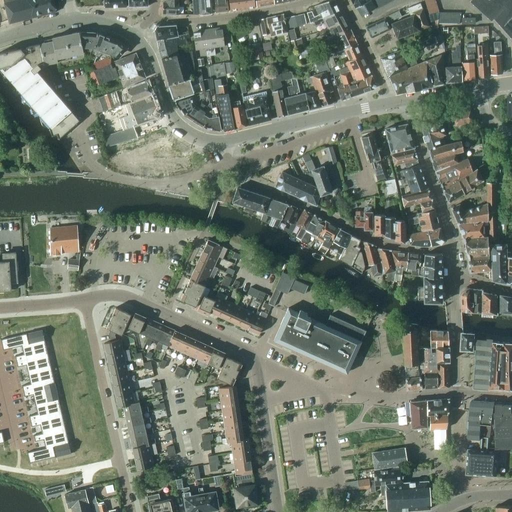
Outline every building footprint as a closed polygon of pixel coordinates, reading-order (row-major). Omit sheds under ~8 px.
[(10,0),(3,0),(10,24),(57,12),(53,0),(16,0),(11,1),(10,0)] [(166,0),(166,2),(164,2),(163,14),(179,15),(179,3),(179,0),(166,0)] [(192,0),(194,15),(201,15),(212,13),(210,0),(192,0)] [(214,0),(215,1),(214,1),(216,13),(229,11),(227,0),(214,0)] [(229,0),(231,11),(243,9),(241,0),(229,0)] [(241,0),(243,9),(255,8),(254,0),(241,0)] [(314,22),(341,10),(336,0),(326,0),(313,6),(317,14),(315,15),(313,10),(306,13),(310,22),(314,20),(314,22)] [(376,8),(371,0),(370,0),(357,8),(361,16),(376,8)] [(376,9),(381,6),(377,0),(371,0),(376,8),(376,9)] [(493,19),(511,38),(511,0),(470,0),(470,1),(491,21),(493,19)] [(427,9),(438,6),(436,1),(426,4),(427,9)] [(411,16),(392,24),(397,39),(429,26),(421,3),(407,8),(409,14),(410,14),(411,16)] [(438,6),(427,9),(429,14),(439,11),(438,6)] [(327,28),(345,19),(341,10),(314,22),(316,26),(321,23),(321,22),(324,20),(327,28)] [(371,38),(390,28),(387,23),(391,21),(402,16),(399,11),(399,10),(386,17),(366,27),(371,38)] [(287,28),(284,18),(283,15),(267,18),(267,19),(260,20),(263,35),(270,33),(271,36),(287,32),(287,28)] [(332,37),(350,29),(345,19),(319,32),(320,36),(327,33),(326,31),(328,30),(332,37)] [(157,41),(177,36),(175,25),(157,27),(155,30),(157,40),(157,41)] [(208,29),(212,55),(215,54),(214,47),(225,45),(225,42),(223,28),(217,29),(217,28),(208,29)] [(207,56),(212,55),(208,29),(199,31),(199,32),(193,33),(196,49),(206,48),(207,56)] [(288,30),(291,40),(297,38),(294,29),(288,30)] [(338,50),(356,43),(351,32),(350,29),(332,37),(320,42),(324,50),(334,46),(333,45),(335,44),(338,50)] [(83,47),(79,32),(39,41),(40,44),(1,52),(0,52),(0,71),(1,72),(2,74),(2,75),(3,76),(5,81),(10,80),(14,92),(19,90),(19,91),(47,83),(37,71),(41,67),(39,65),(57,61),(57,58),(84,52),(83,47)] [(96,54),(103,35),(97,33),(79,32),(83,47),(94,48),(93,50),(91,50),(89,55),(95,57),(96,54)] [(176,46),(177,46),(176,45),(186,43),(185,39),(191,37),(190,33),(177,36),(157,41),(159,49),(160,51),(176,46)] [(121,54),(126,47),(118,41),(103,35),(96,54),(99,55),(100,53),(107,55),(108,53),(117,56),(120,53),(121,54)] [(293,50),(304,47),(301,38),(291,41),(293,50)] [(499,53),(501,52),(500,41),(493,42),(494,55),(489,56),(491,74),(502,73),(502,69),(501,55),(499,55),(499,53)] [(272,49),(270,42),(262,43),(264,51),(272,49)] [(252,44),(255,59),(264,57),(261,43),(252,44)] [(349,61),(361,56),(356,43),(338,50),(331,54),(332,58),(340,55),(340,56),(346,53),(349,61)] [(467,44),(467,54),(474,53),(474,52),(476,52),(475,44),(467,44)] [(478,77),(489,76),(487,58),(488,58),(487,44),(477,45),(478,52),(480,52),(481,58),(476,59),(478,77)] [(162,59),(176,55),(179,54),(177,46),(176,46),(160,51),(162,58),(161,58),(162,59)] [(405,64),(400,51),(400,50),(380,58),(387,77),(390,76),(397,94),(433,86),(433,84),(425,61),(418,64),(416,60),(405,64)] [(146,77),(136,53),(114,62),(111,56),(86,66),(95,87),(120,77),(124,86),(146,77)] [(445,82),(462,80),(460,57),(458,57),(458,53),(452,53),(453,67),(445,67),(445,82)] [(335,65),(332,58),(331,54),(323,56),(328,68),(334,66),(335,65)] [(433,86),(445,84),(445,82),(442,54),(426,61),(425,61),(433,84),(433,86)] [(463,62),(464,79),(475,79),(474,62),(473,54),(467,55),(468,62),(463,62)] [(165,70),(179,66),(176,55),(162,59),(165,70)] [(328,68),(323,56),(315,60),(320,74),(310,77),(311,76),(320,106),(322,105),(333,101),(329,91),(332,91),(325,73),(329,71),(329,70),(328,68)] [(347,66),(339,69),(340,70),(336,71),(334,66),(328,68),(329,70),(329,71),(332,78),(341,74),(365,65),(361,56),(349,61),(346,62),(347,66)] [(226,63),(227,73),(235,72),(233,62),(226,63)] [(344,84),(349,82),(372,76),(365,65),(341,74),(344,84)] [(183,80),(179,66),(165,70),(169,85),(183,80)] [(291,78),(293,78),(291,71),(280,74),(279,74),(280,80),(291,78)] [(283,89),(280,80),(279,74),(269,77),(278,117),(287,115),(283,98),(282,94),(284,93),(283,89)] [(307,109),(320,106),(311,76),(310,77),(306,78),(309,85),(313,83),(315,91),(306,93),(306,92),(302,93),(307,109)] [(352,96),(362,92),(375,88),(376,85),(372,76),(349,82),(350,86),(349,86),(352,96)] [(203,81),(199,83),(198,83),(195,77),(189,79),(183,80),(169,85),(174,100),(194,93),(205,91),(203,81)] [(203,80),(203,81),(205,91),(215,89),(212,78),(203,80)] [(293,78),(291,78),(293,85),(291,86),(293,93),(300,91),(296,79),(293,78)] [(221,86),(220,79),(214,80),(217,93),(219,93),(220,94),(217,95),(221,115),(222,115),(224,130),(234,128),(236,127),(232,102),(230,103),(227,85),(221,86)] [(131,101),(152,94),(147,82),(126,89),(131,101)] [(342,99),(352,96),(349,86),(350,86),(349,82),(344,84),(337,86),(339,90),(338,90),(342,99)] [(47,83),(19,91),(24,103),(29,101),(33,114),(38,112),(43,125),(48,123),(52,136),(57,134),(59,139),(80,121),(47,83)] [(92,99),(96,113),(115,106),(112,99),(117,97),(115,91),(92,99)] [(248,124),(271,118),(265,95),(267,95),(266,91),(243,96),(244,100),(243,100),(248,124)] [(298,112),(307,109),(302,93),(294,95),(296,102),(294,103),(295,107),(297,107),(298,112)] [(107,147),(138,137),(133,125),(159,116),(152,95),(152,94),(131,101),(131,102),(121,105),(124,113),(119,115),(121,122),(114,124),(116,132),(103,136),(107,147)] [(294,95),(283,98),(287,115),(288,115),(287,114),(298,112),(297,107),(295,107),(294,103),(296,102),(294,95)] [(196,113),(199,108),(195,105),(192,97),(175,102),(180,110),(181,109),(184,114),(191,110),(196,113)] [(248,124),(243,100),(243,101),(244,105),(241,106),(239,100),(232,102),(236,127),(248,124)] [(208,128),(207,129),(221,130),(218,113),(213,114),(211,103),(209,104),(207,107),(206,109),(206,112),(205,112),(208,128)] [(206,109),(207,107),(205,106),(203,110),(199,108),(196,113),(191,110),(184,114),(181,109),(180,110),(183,115),(206,129),(207,129),(208,128),(205,112),(206,112),(206,109)] [(461,118),(473,116),(471,110),(459,112),(461,118)] [(462,125),(461,118),(459,112),(453,114),(456,126),(462,125)] [(461,118),(462,125),(475,122),(473,116),(461,118)] [(391,153),(414,148),(407,124),(385,129),(391,153)] [(429,151),(445,144),(443,136),(445,135),(442,125),(422,127),(429,151)] [(369,162),(372,162),(376,174),(378,180),(386,178),(381,159),(380,155),(385,153),(384,149),(381,149),(381,147),(378,148),(374,134),(362,137),(369,162)] [(455,154),(463,151),(464,151),(461,141),(445,144),(429,151),(432,161),(442,157),(449,155),(455,153),(455,154)] [(337,163),(333,146),(324,148),(329,165),(337,163)] [(405,163),(418,160),(415,150),(392,155),(395,165),(396,165),(405,163)] [(463,154),(463,151),(455,154),(455,153),(449,155),(442,157),(432,161),(436,171),(451,165),(458,162),(456,156),(463,154)] [(309,153),(303,156),(305,162),(311,160),(309,153)] [(128,158),(121,157),(119,172),(159,176),(161,158),(128,155),(128,158)] [(302,158),(297,160),(303,175),(309,172),(305,164),(302,158)] [(316,169),(312,159),(311,160),(305,162),(310,174),(313,173),(320,195),(332,191),(331,187),(337,185),(333,172),(327,174),(324,166),(316,169)] [(451,165),(436,171),(439,180),(443,189),(473,171),(468,159),(451,166),(451,165)] [(418,160),(405,163),(407,169),(403,170),(406,178),(422,172),(420,164),(419,164),(418,160)] [(483,181),(476,170),(443,190),(449,202),(465,192),(471,188),(483,181)] [(317,188),(282,172),(276,186),(317,205),(320,196),(317,188)] [(409,185),(425,180),(423,176),(424,176),(422,172),(406,178),(409,185)] [(398,192),(395,179),(385,181),(388,194),(398,192)] [(425,180),(409,185),(412,193),(428,187),(426,183),(425,180)] [(459,224),(488,221),(488,211),(489,211),(495,211),(496,211),(496,183),(487,183),(487,204),(476,208),(463,211),(460,204),(451,208),(459,224)] [(250,212),(252,208),(253,203),(251,202),(255,193),(238,187),(233,201),(246,206),(244,210),(250,212)] [(404,207),(417,204),(421,203),(432,200),(429,190),(402,196),(404,207)] [(265,212),(270,197),(255,193),(251,202),(253,203),(252,208),(264,212),(265,212)] [(276,210),(279,201),(270,197),(265,212),(264,212),(262,219),(261,220),(265,222),(268,217),(267,216),(268,215),(273,216),(275,209),(276,210)] [(435,210),(432,200),(421,203),(423,212),(435,210)] [(282,219),(288,204),(279,201),(276,210),(275,209),(273,216),(277,218),(277,220),(276,220),(273,226),(278,228),(282,219)] [(291,234),(296,224),(298,222),(295,221),(300,209),(288,204),(282,219),(292,223),(290,229),(288,232),(288,233),(291,234)] [(301,240),(315,215),(305,210),(298,222),(296,224),(302,228),(297,237),(301,240)] [(421,232),(440,228),(435,210),(423,212),(418,213),(418,214),(418,217),(408,219),(408,220),(409,225),(419,223),(421,232)] [(364,212),(364,211),(356,211),(356,217),(356,226),(364,226),(364,229),(372,229),(372,212),(364,212)] [(318,236),(326,221),(315,215),(301,240),(301,241),(307,244),(309,240),(309,239),(312,233),(318,236)] [(386,217),(386,215),(374,215),(374,235),(385,235),(394,238),(394,241),(406,243),(406,229),(404,220),(395,220),(395,217),(386,217)] [(317,238),(318,239),(323,242),(319,250),(325,253),(326,253),(328,248),(340,229),(326,221),(317,238)] [(464,239),(485,237),(484,226),(489,225),(489,221),(488,221),(459,224),(459,225),(464,239)] [(79,251),(78,225),(50,228),(51,255),(62,254),(62,253),(79,251)] [(440,228),(421,232),(408,235),(411,244),(421,246),(430,246),(441,244),(443,240),(440,228)] [(341,254),(351,234),(340,229),(329,249),(341,254)] [(341,254),(339,258),(351,266),(362,273),(364,269),(364,265),(361,252),(359,251),(360,247),(358,246),(361,239),(351,234),(341,254)] [(479,256),(489,255),(489,237),(485,237),(464,239),(469,257),(479,256)] [(204,249),(219,256),(223,246),(208,239),(204,249)] [(383,274),(377,248),(376,245),(363,241),(362,245),(367,266),(371,265),(373,275),(383,274)] [(506,282),(506,244),(491,245),(492,280),(506,282)] [(38,246),(25,247),(26,263),(39,262),(38,246)] [(396,274),(391,250),(377,248),(383,274),(388,272),(388,280),(395,280),(396,274)] [(199,259),(214,266),(219,256),(204,249),(199,259)] [(406,270),(407,268),(409,252),(391,250),(396,274),(395,280),(402,281),(402,274),(403,270),(406,270)] [(0,290),(4,290),(4,286),(10,286),(10,283),(19,282),(16,251),(16,253),(3,253),(4,262),(0,262),(0,290)] [(407,268),(413,269),(413,275),(419,276),(420,265),(421,254),(409,252),(407,268)] [(442,254),(425,254),(421,254),(420,265),(424,265),(442,266),(442,254)] [(479,256),(480,271),(490,271),(489,255),(479,256)] [(477,271),(480,271),(479,256),(469,257),(470,272),(475,272),(475,274),(477,273),(477,271)] [(79,260),(73,259),(70,259),(68,269),(78,270),(79,260)] [(195,269),(210,276),(214,266),(199,259),(195,269)] [(442,266),(424,265),(420,265),(419,276),(424,276),(441,276),(442,266)] [(190,279),(206,286),(210,276),(195,269),(190,279)] [(295,277),(283,272),(276,288),(281,291),(288,294),(295,277)] [(442,302),(442,297),(441,276),(424,276),(424,287),(418,287),(418,299),(424,299),(424,301),(442,302)] [(186,289),(201,296),(206,286),(190,279),(186,289)] [(276,288),(275,288),(268,304),(272,305),(274,306),(281,291),(276,288)] [(469,301),(469,288),(468,288),(467,288),(466,289),(464,289),(463,290),(461,292),(461,293),(460,295),(460,297),(461,311),(472,312),(473,301),(469,301)] [(482,313),(482,291),(483,289),(469,288),(469,301),(473,301),(472,312),(482,313)] [(198,310),(203,297),(201,296),(186,289),(181,300),(194,305),(192,308),(198,310)] [(496,318),(497,314),(497,294),(482,291),(482,313),(482,317),(496,318)] [(210,312),(214,300),(204,295),(203,297),(198,310),(208,315),(210,312)] [(500,312),(511,312),(511,297),(500,295),(500,312)] [(214,300),(210,312),(220,316),(227,301),(216,296),(214,300)] [(227,301),(220,316),(230,320),(237,305),(227,301)] [(237,305),(230,320),(240,325),(246,310),(237,305)] [(131,323),(135,313),(130,310),(129,313),(116,307),(107,328),(111,330),(109,333),(111,342),(116,340),(115,335),(116,332),(122,335),(128,321),(131,323)] [(362,341),(366,331),(330,315),(326,325),(306,316),(307,313),(300,310),(299,313),(288,308),(274,340),(347,373),(362,341)] [(246,310),(240,325),(249,329),(256,314),(246,310)] [(138,332),(145,317),(135,313),(131,323),(128,328),(138,332)] [(256,314),(249,329),(259,334),(266,319),(256,314)] [(148,337),(155,321),(145,317),(138,332),(148,337)] [(158,341),(165,326),(155,321),(148,337),(149,337),(146,343),(150,345),(153,339),(158,341)] [(168,345),(175,330),(165,326),(158,341),(159,341),(156,348),(160,350),(163,343),(168,345)] [(42,329),(1,339),(3,349),(13,347),(23,345),(45,340),(42,329)] [(184,335),(175,330),(168,345),(178,350),(184,335)] [(419,348),(420,348),(449,347),(448,332),(431,330),(431,331),(419,331),(416,331),(417,348),(419,348)] [(417,348),(416,331),(403,331),(405,366),(406,369),(404,372),(404,376),(406,376),(406,378),(407,390),(413,390),(413,392),(418,392),(418,389),(421,389),(420,377),(420,373),(418,365),(418,363),(417,348)] [(475,334),(464,333),(463,333),(462,351),(473,351),(475,334)] [(187,354),(194,339),(184,335),(178,350),(187,354)] [(116,340),(111,342),(105,343),(107,354),(123,350),(121,339),(116,340)] [(197,359),(204,344),(194,339),(187,354),(197,359)] [(25,354),(16,356),(17,362),(26,360),(48,354),(45,340),(23,345),(25,354)] [(478,359),(475,388),(477,388),(490,389),(492,368),(494,342),(494,341),(484,340),(477,340),(478,359)] [(492,368),(490,389),(491,389),(491,388),(495,389),(496,389),(496,388),(500,388),(500,389),(501,389),(505,389),(505,390),(507,390),(507,389),(510,389),(510,390),(511,390),(511,389),(511,343),(505,343),(505,342),(498,342),(497,342),(496,342),(494,342),(492,368)] [(207,363),(214,348),(204,343),(204,344),(197,359),(207,363)] [(449,347),(420,348),(419,348),(417,348),(418,363),(449,362),(449,347)] [(214,348),(207,363),(218,368),(219,366),(225,353),(214,348)] [(109,364),(125,361),(123,350),(107,354),(109,364)] [(225,353),(219,366),(222,367),(217,378),(232,384),(242,364),(229,358),(231,355),(225,353)] [(26,360),(17,362),(18,367),(28,365),(30,374),(52,369),(48,354),(26,360)] [(112,375),(128,371),(125,361),(109,364),(112,375)] [(419,363),(420,373),(425,373),(438,373),(438,388),(450,387),(449,362),(418,363),(419,363)] [(32,384),(23,386),(24,391),(55,384),(52,369),(30,374),(32,384)] [(114,385),(130,382),(128,371),(112,375),(114,385)] [(438,373),(425,373),(425,388),(438,388),(438,373)] [(116,396),(132,392),(130,382),(114,385),(116,396)] [(55,384),(24,391),(25,397),(35,394),(37,404),(59,399),(55,384)] [(221,399),(237,396),(236,386),(219,388),(220,395),(217,395),(218,399),(221,398),(221,399)] [(132,392),(116,396),(119,407),(124,406),(135,403),(132,392)] [(222,410),(239,407),(237,396),(221,399),(222,410)] [(39,414),(30,416),(31,421),(62,414),(59,399),(37,404),(39,414)] [(430,414),(448,414),(449,399),(427,400),(427,415),(430,415),(430,414)] [(427,427),(427,400),(410,402),(412,428),(427,427)] [(469,439),(480,440),(481,436),(483,436),(492,437),(493,425),(495,403),(490,402),(472,401),(469,439)] [(124,406),(126,417),(142,414),(142,413),(149,411),(148,406),(141,408),(139,402),(135,403),(124,406)] [(511,403),(496,404),(497,412),(496,412),(496,439),(493,442),(491,442),(490,449),(511,447),(511,403)] [(224,420),(240,418),(239,407),(222,410),(224,420)] [(62,414),(31,421),(32,427),(42,425),(44,433),(66,428),(62,414)] [(142,414),(126,417),(128,428),(145,424),(144,424),(151,422),(150,417),(143,419),(142,414)] [(447,427),(448,414),(430,414),(430,415),(430,428),(430,429),(447,428),(447,427)] [(226,431),(242,429),(240,418),(224,420),(226,431)] [(145,424),(128,428),(131,438),(147,435),(147,434),(154,433),(153,428),(146,430),(145,424)] [(44,433),(34,435),(36,441),(45,439),(47,447),(69,442),(66,428),(44,433)] [(242,429),(226,431),(227,438),(227,442),(227,443),(231,442),(231,441),(243,439),(242,429)] [(147,435),(131,438),(133,449),(149,445),(156,443),(155,438),(148,440),(147,435)] [(489,451),(490,438),(481,437),(480,450),(468,449),(466,474),(496,477),(498,451),(489,451)] [(233,452),(249,450),(247,439),(243,439),(231,441),(231,442),(233,452)] [(47,447),(27,452),(30,462),(71,452),(69,442),(47,447)] [(149,445),(133,449),(136,460),(152,456),(149,445)] [(372,453),(373,457),(375,469),(408,464),(406,447),(372,453)] [(234,463),(251,461),(249,450),(233,452),(234,463)] [(152,456),(136,460),(138,470),(154,466),(152,456)] [(251,461),(234,463),(236,474),(252,472),(251,461)] [(370,486),(375,486),(386,485),(403,483),(402,469),(374,471),(375,480),(370,481),(370,486)] [(164,482),(175,480),(176,480),(175,471),(162,474),(164,482)] [(252,473),(236,476),(235,473),(233,473),(235,488),(238,506),(245,505),(245,508),(257,507),(254,485),(252,473)] [(222,486),(220,476),(214,477),(216,487),(222,486)] [(202,511),(200,495),(191,496),(189,487),(183,488),(182,479),(176,480),(175,480),(177,492),(183,490),(187,511),(202,511)] [(386,485),(387,511),(389,511),(430,509),(428,481),(403,483),(386,485)] [(105,486),(107,493),(114,491),(113,484),(105,486)] [(200,495),(202,511),(212,511),(212,510),(218,509),(215,492),(204,494),(203,488),(199,488),(200,495)] [(90,511),(85,489),(65,494),(68,507),(71,507),(72,511),(90,511)] [(311,498),(310,492),(299,494),(300,499),(303,499),(304,503),(311,502),(310,498),(311,498)] [(161,501),(159,493),(147,496),(149,504),(148,504),(149,511),(150,511),(152,511),(151,511),(172,511),(172,508),(174,508),(172,499),(161,501)]
